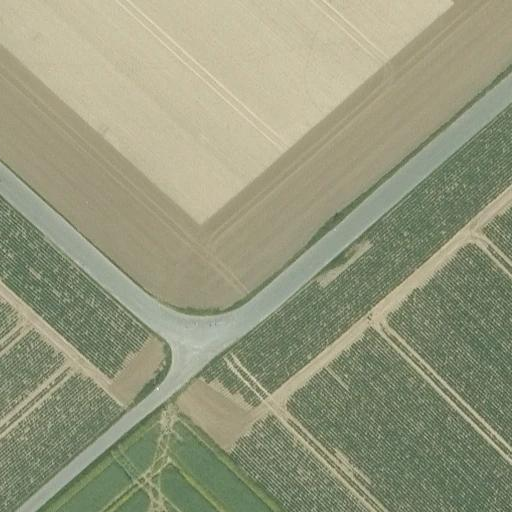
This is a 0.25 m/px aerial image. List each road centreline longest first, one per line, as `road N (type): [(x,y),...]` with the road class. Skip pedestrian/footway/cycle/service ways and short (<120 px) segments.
road 1 (unclassified): [(511,85),(202,357)]
road 2 (unclassified): [(0,175),(202,357)]
road 3 (unclassified): [(21,511),(202,357)]
